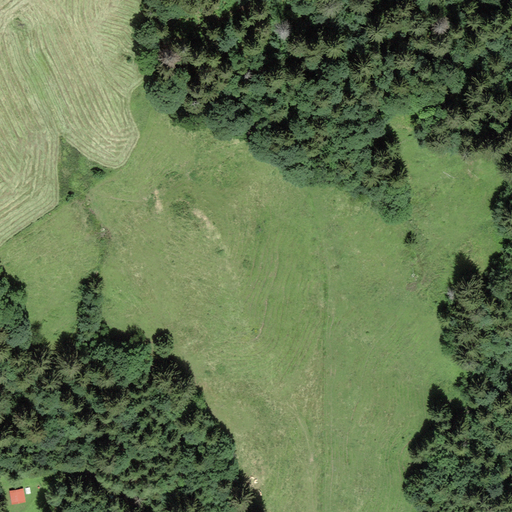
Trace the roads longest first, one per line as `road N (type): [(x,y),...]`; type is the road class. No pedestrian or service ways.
road 1 (track): [(511,381),(481,397),(447,431),(430,460),(422,511)]
road 2 (track): [(151,511),(65,469),(27,511)]
